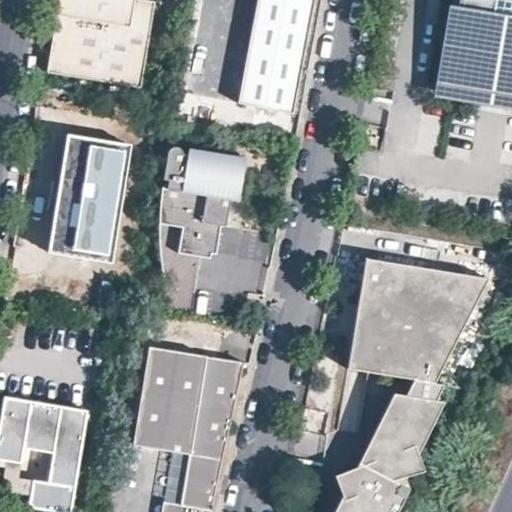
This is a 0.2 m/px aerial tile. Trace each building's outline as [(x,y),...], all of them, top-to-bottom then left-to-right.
[(136,1),(136,0),(59,0),(47,75),(141,90),(155,4),(136,1)] [(293,114),(314,0),(249,0),(230,104),(293,114)] [(511,93),(511,0),(454,0),(441,82),(511,93)] [(132,145),(66,134),(46,253),(113,263),(132,145)] [(238,203),(245,160),(188,151),(187,157),(182,156),(182,155),(182,154),(181,153),(180,152),(179,151),(179,150),(177,149),(176,149),(175,149),(173,149),(172,149),(170,150),(169,151),(169,152),(168,152),(168,153),(167,154),(163,181),(168,182),(167,190),(162,189),(161,198),(160,205),(159,212),(159,217),(159,226),(182,230),(178,255),(211,260),(211,256),(216,256),(221,227),(226,228),(230,201),(238,203)] [(435,383),(489,278),(365,258),(347,369),(413,380),(435,383)] [(210,511),(212,509),(246,363),(151,348),(135,447),(191,456),(183,506),(182,511),(210,511)] [(435,383),(413,380),(406,395),(394,394),(358,465),(334,476),(342,498),(334,511),(389,511),(390,510),(394,511),(398,511),(410,488),(403,485),(406,478),(425,472),(419,454),(445,402),(437,401),(444,385),(435,383)] [(51,511),(71,511),(87,412),(4,399),(0,424),(0,462),(21,465),(23,450),(53,455),(48,484),(33,482),(29,508),(51,511)] [(182,511),(183,506),(168,503),(166,511),(182,511)]
